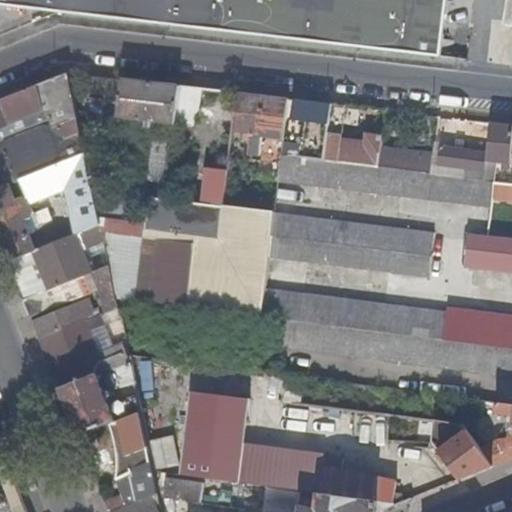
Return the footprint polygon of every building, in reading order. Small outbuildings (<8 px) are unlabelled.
[(0,0),(0,5),(61,13),(434,57),(440,0),(0,0)] [(440,0),(434,57),(443,58),(449,0),(440,0)] [(68,75),(78,121),(87,122),(92,77),(70,74),(68,75)] [(0,191),(86,157),(80,132),(78,121),(68,75),(0,101),(0,191)] [(92,77),(87,122),(119,126),(120,119),(124,80),(92,77)] [(152,122),(176,125),(180,87),(124,80),(120,119),(147,122),(146,128),(152,129),(152,122)] [(238,94),(233,133),(251,135),(249,155),(266,157),(267,150),(261,150),(263,138),(284,141),(290,100),(238,94)] [(284,141),(282,157),(326,162),(333,105),(294,101),(292,121),(307,123),(303,148),(289,146),(289,141),(284,141)] [(333,105),(326,162),(379,168),(382,150),(340,144),(345,107),(333,105)] [(485,181),(495,182),(498,164),(510,165),(511,150),(511,126),(492,124),(488,154),(485,181)] [(155,139),(150,180),(166,182),(171,141),(155,139)] [(464,178),(485,181),(488,154),(441,147),(438,166),(465,170),(464,178)] [(382,150),(379,168),(430,174),(433,157),(382,149),(382,150)] [(0,191),(0,237),(10,263),(36,253),(38,252),(31,236),(35,234),(39,226),(34,215),(35,214),(40,225),(53,220),(46,199),(67,191),(76,235),(85,231),(98,226),(101,225),(102,224),(94,188),(93,188),(86,157),(0,191)] [(282,157),(279,183),(491,209),(493,195),(495,182),(485,181),(464,178),(430,174),(379,168),(326,162),(282,157)] [(511,184),(495,182),(493,195),(511,197),(511,184)] [(104,224),(111,266),(118,299),(263,317),(266,289),(270,259),(276,213),(248,209),(225,208),(221,240),(104,224)] [(434,234),(276,213),(270,259),(429,279),(434,234)] [(98,226),(85,231),(87,241),(88,243),(101,238),(98,226)] [(38,252),(36,253),(43,270),(47,280),(52,290),(71,282),(92,273),(80,242),(82,243),(87,241),(85,231),(76,235),(76,236),(38,252)] [(511,240),(487,238),(469,235),(469,237),(466,236),(464,265),(511,270),(511,240)] [(36,253),(10,263),(17,281),(43,270),(36,253)] [(111,266),(92,273),(97,286),(101,290),(110,324),(123,320),(118,299),(111,266)] [(35,282),(20,288),(25,301),(52,290),(47,280),(36,284),(35,282)] [(52,290),(25,301),(32,318),(78,299),(71,282),(52,290)] [(266,289),(263,317),(280,320),(286,320),(511,349),(511,316),(448,308),(447,313),(266,289)] [(132,363),(130,353),(104,363),(101,355),(106,353),(104,347),(98,349),(92,332),(107,326),(103,315),(97,317),(90,299),(34,323),(62,392),(110,371),(131,363),(132,363)] [(511,349),(286,320),(282,347),(511,376),(511,349)] [(134,376),(131,363),(110,371),(115,384),(134,376)] [(110,371),(62,392),(80,438),(94,433),(122,422),(143,414),(140,403),(113,413),(108,399),(113,397),(111,392),(108,386),(115,384),(110,371)] [(117,389),(115,384),(108,386),(111,392),(117,389)] [(252,398),(193,391),(182,474),(242,482),(247,441),(252,398)] [(493,468),(511,460),(511,405),(497,403),(496,415),(510,417),(509,432),(511,432),(511,439),(500,441),(499,436),(493,437),(494,443),(499,442),(499,443),(482,452),(493,468)] [(150,448),(143,414),(122,422),(124,430),(130,456),(150,448)] [(461,481),(493,468),(482,452),(464,425),(437,421),(435,442),(461,481)] [(122,422),(94,433),(96,440),(124,430),(122,422)] [(0,468),(17,511),(28,511),(0,439),(0,468)] [(329,451),(247,441),(242,482),(321,495),(324,495),(328,474),(329,451)] [(160,494),(155,472),(150,448),(130,456),(119,460),(93,470),(100,487),(109,483),(105,473),(130,463),(139,503),(160,494)] [(117,454),(91,465),(93,470),(119,460),(117,454)] [(324,495),(399,506),(402,485),(328,474),(324,495)] [(166,498),(203,504),(206,484),(169,479),(166,498)] [(258,494),(259,486),(252,485),(251,493),(258,494)] [(385,511),(400,506),(399,506),(324,495),(321,495),(320,500),(319,510),(313,509),(315,500),(267,493),(264,511),(385,511)] [(164,511),(160,494),(139,503),(133,505),(117,511),(164,511)] [(106,503),(109,511),(117,511),(133,505),(130,499),(115,505),(113,500),(106,503)]
